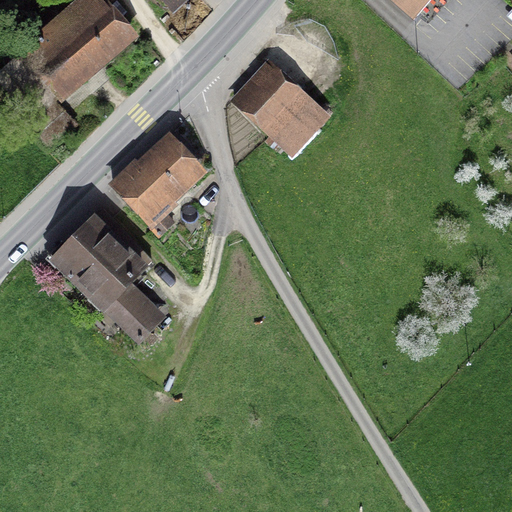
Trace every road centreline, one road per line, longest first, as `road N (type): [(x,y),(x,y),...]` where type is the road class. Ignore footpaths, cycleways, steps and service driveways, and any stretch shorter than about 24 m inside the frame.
road 1 (unclassified): [(189,73),(250,229),(421,511)]
road 2 (secondary): [(189,73),(0,264)]
